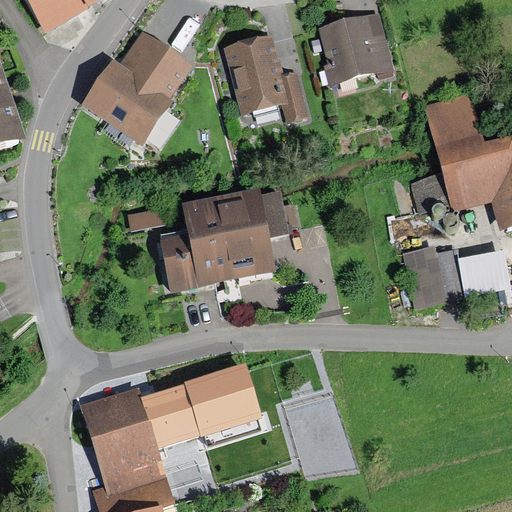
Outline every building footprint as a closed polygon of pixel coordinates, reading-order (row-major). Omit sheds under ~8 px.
[(24,0),(46,36),(90,11),(83,0),(24,0)] [(83,0),(90,11),(106,0),(83,0)] [(359,21),(319,30),(328,67),(325,68),(330,88),(394,72),(380,16),(359,21)] [(193,70),(143,34),(119,67),(114,63),(82,107),(141,150),(173,106),(169,103),(193,70)] [(273,37),(225,50),(243,118),(283,107),(289,106),(282,77),(284,77),(283,71),(273,37)] [(0,61),(0,152),(27,143),(13,99),(0,61)] [(284,77),(282,77),(289,106),(283,107),(288,125),(310,119),(298,73),(284,77)] [(471,97),(425,109),(436,150),(443,176),(451,207),(453,215),(493,205),(500,233),(511,229),(511,142),(485,150),(483,142),(471,97)] [(451,207),(443,176),(412,184),(420,216),(451,207)] [(261,192),(183,208),(189,238),(199,291),(277,276),(270,240),(262,198),(261,192)] [(282,195),(262,198),(270,240),(290,236),(282,195)] [(163,211),(129,217),(131,233),(166,227),(163,211)] [(189,238),(161,243),(171,296),(199,291),(189,238)] [(435,249),(404,255),(415,311),(448,305),(447,303),(466,300),(459,262),(457,251),(436,255),(435,249)] [(505,254),(459,262),(466,300),(511,292),(505,254)] [(140,390),(81,408),(105,489),(107,498),(167,479),(159,452),(204,439),(189,388),(150,400),(143,402),(140,390)] [(107,498),(105,489),(94,493),(99,511),(152,511),(163,509),(163,511),(176,506),(176,508),(190,503),(184,487),(171,491),(167,479),(107,498)]
